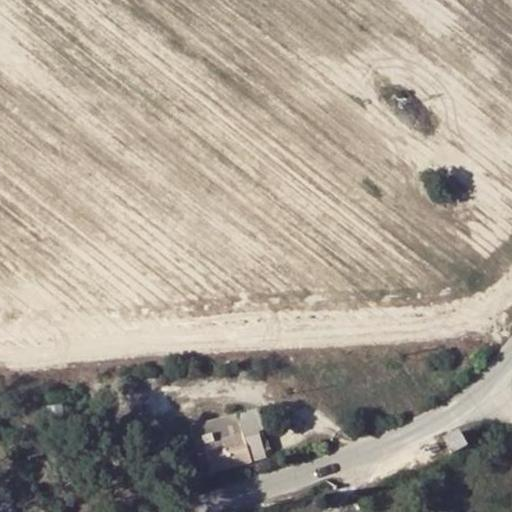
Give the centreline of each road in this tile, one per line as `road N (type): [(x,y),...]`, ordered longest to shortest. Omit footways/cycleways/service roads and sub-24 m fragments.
road 1 (unclassified): [(364,462),(194,511)]
road 2 (unclassified): [(475,394),(364,462)]
